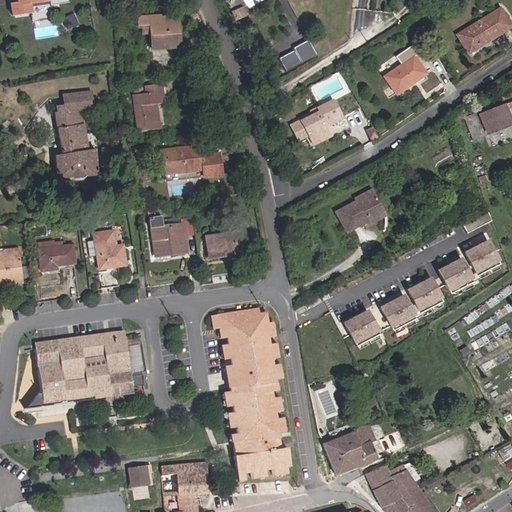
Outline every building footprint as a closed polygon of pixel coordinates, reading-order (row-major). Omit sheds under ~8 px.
[(54,0),(24,0),(24,1),(17,3),(18,13),(39,12),(38,4),(55,3),(54,0)] [(244,16),(240,7),(235,10),(239,18),(244,16)] [(492,9),(450,37),(462,55),(504,27),(492,9)] [(239,18),(235,10),(230,12),(234,21),(239,18)] [(135,18),(135,26),(145,26),(145,36),(151,36),(150,50),(178,51),(180,22),(162,21),(162,19),(135,18)] [(281,73),(309,55),(300,42),(272,60),(281,73)] [(377,76),(389,95),(420,75),(407,56),(377,76)] [(0,96),(51,69),(1,75),(0,75),(0,96)] [(140,91),(129,92),(133,128),(144,127),(144,121),(153,120),(151,101),(156,100),(154,82),(139,83),(140,91)] [(140,91),(139,83),(128,84),(129,92),(140,91)] [(65,112),(81,110),(92,110),(92,102),(90,91),(63,93),(64,105),(65,112)] [(322,100),(302,111),(304,114),(285,124),(293,138),(296,136),(304,150),(343,129),(336,116),(332,118),(322,100)] [(511,104),(502,109),(508,125),(511,123),(511,104)] [(86,153),(81,110),(65,112),(64,105),(56,106),(57,114),(53,114),(58,155),(54,156),(54,166),(55,179),(66,178),(71,182),(79,181),(83,175),(95,174),(94,152),(86,153)] [(480,122),(479,119),(467,123),(472,136),(507,123),(503,113),(480,122)] [(364,144),(372,139),(366,127),(358,132),(364,144)] [(200,145),(160,148),(161,160),(162,177),(200,174),(200,177),(220,176),(218,153),(200,155),(200,145)] [(345,217),(355,238),(377,225),(375,221),(389,213),(380,195),(363,204),(364,206),(345,217)] [(466,231),(492,218),(488,208),(462,222),(466,231)] [(389,213),(375,221),(377,225),(379,229),(394,221),(389,213)] [(141,218),(141,223),(173,221),(174,232),(185,231),(183,215),(141,218)] [(176,250),(174,232),(173,221),(141,223),(143,244),(160,242),(160,251),(176,250)] [(116,262),(115,248),(108,248),(108,241),(107,226),(86,228),(89,264),(116,262)] [(200,237),(205,260),(221,256),(220,253),(239,248),(235,229),(200,237)] [(28,236),(32,261),(32,268),(48,266),(48,260),(68,258),(66,241),(46,242),(45,234),(28,236)] [(0,273),(14,272),(10,239),(0,240),(0,273)] [(477,274),(499,262),(487,239),(464,251),(477,274)] [(144,252),(160,251),(160,242),(143,244),(144,252)] [(473,281),(461,258),(438,270),(450,293),(473,281)] [(108,283),(107,267),(91,268),(92,284),(108,283)] [(207,280),(231,276),(230,267),(206,270),(207,280)] [(442,301),(430,277),(407,290),(420,313),(442,301)] [(417,318),(405,294),(382,307),(394,330),(417,318)] [(280,468),(277,453),(280,452),(279,450),(272,452),(271,440),(276,439),(274,421),(268,421),(267,414),(273,413),(271,398),(265,399),(263,391),(269,390),(268,380),(273,378),(271,365),(265,366),(263,360),(270,359),(268,343),(262,344),(260,336),(265,335),(264,322),(258,323),(256,313),(251,313),(251,311),(227,314),(228,321),(203,324),(204,331),(210,331),(211,342),(218,342),(218,351),(213,351),(214,366),(220,365),(221,373),(216,373),(217,381),(222,380),(224,393),(219,394),(220,398),(215,399),(216,412),(222,411),(223,418),(217,419),(220,435),(226,434),(227,440),(222,442),(226,482),(234,481),(234,476),(239,475),(240,480),(254,478),(254,472),(262,472),(262,477),(277,474),(276,469),(280,468)] [(380,334),(368,311),(345,323),(357,346),(380,334)] [(228,321),(227,314),(203,316),(203,324),(228,321)] [(114,325),(25,335),(26,342),(115,332),(114,325)] [(26,342),(30,382),(15,401),(32,399),(31,394),(121,384),(116,341),(116,337),(115,332),(26,342)] [(130,340),(116,341),(121,384),(133,383),(132,373),(131,369),(133,369),(130,340)] [(314,382),(305,383),(315,435),(319,434),(318,426),(326,424),(314,382)] [(350,433),(364,464),(375,459),(369,444),(373,443),(365,426),(349,431),(350,433)] [(334,477),(364,464),(350,433),(319,445),(334,477)] [(511,452),(507,444),(498,450),(503,458),(511,452)] [(179,511),(196,511),(194,495),(207,494),(205,469),(204,462),(187,464),(180,464),(176,465),(159,467),(160,478),(176,476),(178,509),(179,511)] [(380,508),(416,490),(404,472),(395,476),(388,463),(364,475),(380,508)] [(145,469),(132,470),(134,487),(147,486),(145,469)] [(416,490),(380,508),(384,511),(430,511),(427,507),(416,490)] [(472,493),(462,499),(466,504),(475,499),(472,493)]
